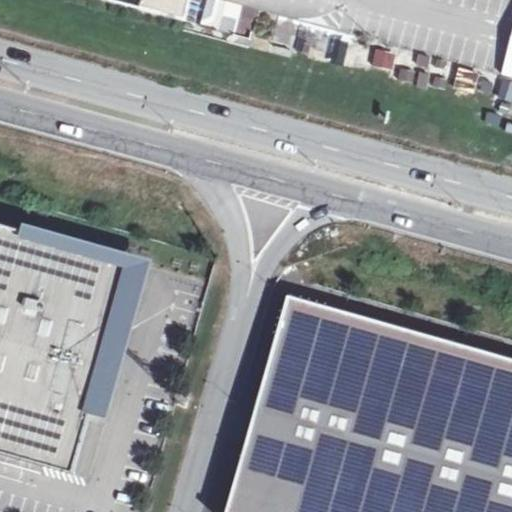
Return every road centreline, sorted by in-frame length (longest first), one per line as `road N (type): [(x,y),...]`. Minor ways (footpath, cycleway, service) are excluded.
road 1 (secondary): [(511,203),(0,62)]
road 2 (unclassified): [(251,259),(179,511)]
road 3 (secondary): [(0,108),(215,168)]
road 4 (secondary): [(331,200),(511,249)]
road 5 (secondary): [(215,168),(331,200)]
